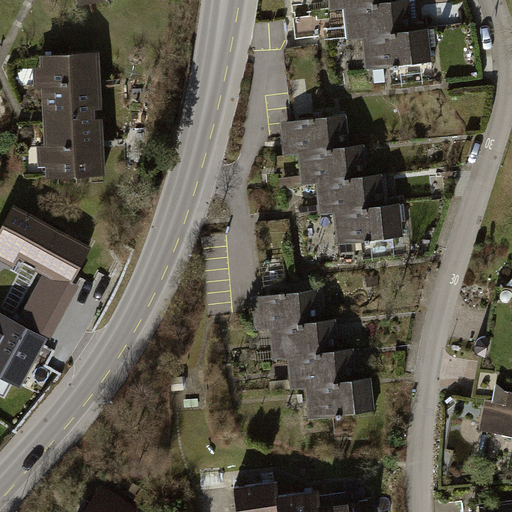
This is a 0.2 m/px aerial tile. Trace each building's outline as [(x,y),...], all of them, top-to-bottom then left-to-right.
[(327,0),(329,17),(344,16),(346,43),(365,41),(367,69),(430,64),(428,35),(414,36),(412,5),(397,6),(396,0),(327,0)] [(299,35),(317,35),(316,15),(298,15),(299,35)] [(101,50),(42,53),(43,67),(36,67),(37,88),(44,87),(46,146),(40,146),(41,164),(47,163),(48,177),(107,174),(101,50)] [(344,122),(284,127),(286,156),(302,155),(305,185),(320,184),(323,218),(335,216),(338,245),(409,239),(406,205),(391,207),(388,173),(368,175),(366,148),(347,150),(344,122)] [(95,250),(15,206),(0,232),(0,258),(12,265),(19,252),(43,266),(47,268),(18,320),(51,338),(81,284),(77,282),(95,250)] [(320,294),(261,298),(263,327),(273,327),(275,361),(287,360),(289,389),(306,388),(308,421),(377,417),(374,375),(356,377),(354,348),(338,349),(336,319),(322,320),(320,294)] [(46,338),(0,313),(0,372),(22,383),(46,338)] [(449,359),(447,381),(476,384),(478,362),(449,359)] [(511,396),(495,393),(486,434),(511,438),(511,396)] [(267,483),(235,485),(237,511),(370,511),(369,499),(359,499),(358,486),(351,487),(345,487),(346,492),(320,494),(320,490),(307,492),(278,495),(278,482),(267,483)] [(141,511),(101,486),(84,511),(141,511)]
